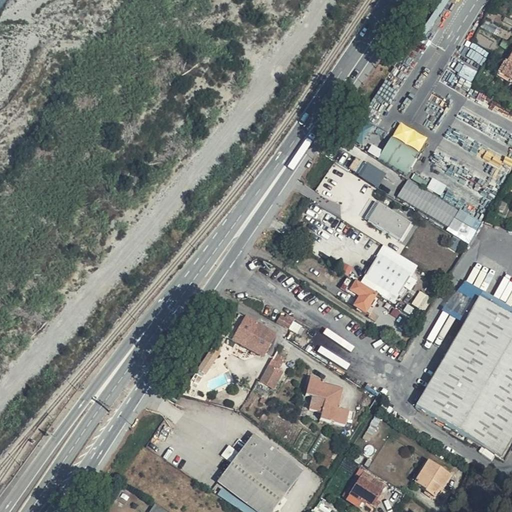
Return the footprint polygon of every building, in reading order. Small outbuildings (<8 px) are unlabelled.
[(511,51),(511,52),(507,50),(504,53),(498,63),(511,73),(511,51)] [(392,135),(378,160),(406,176),(420,151),(392,135)] [(349,171),(380,187),(386,173),(356,158),(349,171)] [(478,220),(408,180),(398,197),(468,238),(478,220)] [(382,204),(379,208),(397,220),(412,230),(415,225),(382,204)] [(379,208),(370,221),(404,242),(412,230),(397,220),(379,208)] [(404,242),(370,221),(370,222),(403,244),(404,242)] [(411,279),(388,264),(377,283),(400,297),(411,279)] [(371,292),(350,278),(345,287),(364,299),(358,310),(373,319),(376,313),(377,312),(372,310),(380,297),(371,292)] [(400,297),(377,283),(371,292),(380,297),(384,300),(394,306),(400,297)] [(413,304),(424,311),(432,298),(421,291),(413,304)] [(384,300),(380,297),(372,310),(377,312),(384,300)] [(501,461),(511,442),(511,319),(480,300),(416,408),(501,461)] [(276,334),(245,317),(231,343),(262,360),(276,334)] [(204,358),(198,367),(206,372),(219,351),(212,346),(204,358)] [(272,359),(261,378),(274,386),(284,369),(280,365),(281,364),(272,359)] [(325,382),(310,379),(305,397),(312,399),(308,412),(322,415),(320,421),(345,428),(349,413),(339,410),(344,391),(324,386),(325,382)] [(232,464),(217,484),(253,511),(273,511),(303,473),(254,435),(239,454),(229,447),(221,457),(232,464)] [(454,474),(431,460),(416,482),(437,496),(443,486),(445,487),(454,474)] [(360,482),(381,494),(385,487),(365,474),(360,482)] [(360,503),(372,510),(381,494),(360,482),(350,497),(360,503)]
